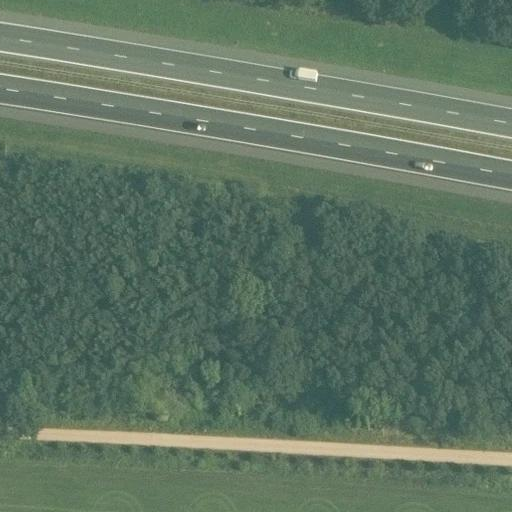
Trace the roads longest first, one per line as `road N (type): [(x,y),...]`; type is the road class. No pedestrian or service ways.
road 1 (motorway): [(511,126),(0,39)]
road 2 (motorway): [(0,92),(511,178)]
road 3 (track): [(0,433),(511,467)]
